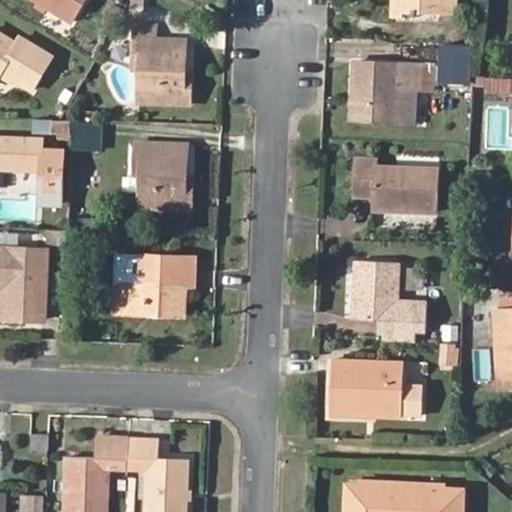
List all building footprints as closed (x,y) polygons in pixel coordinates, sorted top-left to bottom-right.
[(28,0),(69,23),(82,0),(28,0)] [(389,0),(389,8),(401,9),(400,0),(389,0)] [(400,0),(401,9),(455,10),(455,0),(400,0)] [(134,26),(133,38),(139,39),(161,39),(161,27),(134,26)] [(12,73),(8,80),(31,93),(51,59),(20,41),(16,49),(0,38),(0,73),(3,68),(12,73)] [(182,86),(182,71),(183,40),(161,39),(139,39),(133,38),(133,55),(138,56),(137,69),(136,102),(190,105),(190,86),(182,86)] [(470,86),(473,44),(443,41),(439,83),(470,86)] [(351,118),(392,120),(393,93),(394,87),(415,89),(417,89),(419,64),(354,60),(351,118)] [(0,82),(5,85),(8,80),(12,73),(3,68),(0,73),(0,82)] [(190,72),(182,71),(182,86),(190,86),(190,72)] [(511,77),(487,75),(486,91),(511,93),(511,83),(511,77)] [(415,89),(394,87),(393,93),(392,120),(413,121),(415,89)] [(216,112),(196,113),(196,126),(216,126),(216,112)] [(96,149),(97,120),(70,119),(69,148),(96,149)] [(41,182),(63,182),(65,150),(42,150),(42,139),(0,137),(0,168),(41,170),(41,182)] [(141,176),(132,176),(130,206),(190,209),(191,190),(185,189),(185,178),(187,145),(142,143),(142,161),(141,176)] [(375,194),(374,206),(436,209),(438,164),(376,161),(376,155),(355,154),(353,193),(375,194)] [(133,160),(132,176),(141,176),(142,161),(133,160)] [(63,202),(63,182),(41,182),(41,202),(63,202)] [(0,285),(6,285),(5,318),(44,320),(47,247),(0,245),(0,285)] [(129,305),(129,312),(183,314),(184,284),(196,284),(197,256),(146,253),(145,283),(113,282),(112,305),(129,305)] [(386,315),(385,340),(417,341),(417,328),(428,328),(429,299),(405,297),(407,258),(357,255),(354,313),(386,315)] [(511,306),(496,307),(499,387),(511,385),(511,306)] [(460,342),(441,341),(439,364),(458,366),(460,342)] [(405,390),(405,382),(405,361),(332,358),(330,406),(375,407),(375,418),(404,419),(404,413),(424,414),(425,391),(405,390)] [(426,383),(405,382),(405,390),(425,391),(426,383)] [(375,407),(330,406),(329,416),(375,418),(375,407)] [(109,511),(111,467),(127,468),(127,464),(129,432),(98,431),(97,453),(70,451),(68,511),(109,511)] [(159,434),(129,432),(127,464),(146,464),(145,511),(187,511),(189,457),(158,456),(159,434)] [(47,434),(29,433),(28,449),(47,450),(47,434)] [(360,480),(360,486),(446,491),(446,484),(360,480)] [(444,511),(446,491),(360,486),(346,486),(346,503),(352,503),(351,511),(444,511)] [(42,511),(44,494),(21,492),(19,511),(42,511)]
